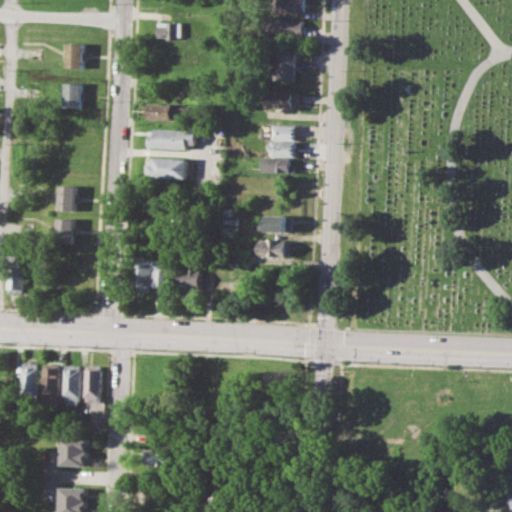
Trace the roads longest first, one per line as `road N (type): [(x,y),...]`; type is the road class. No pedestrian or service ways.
road 1 (secondary): [(0,326),(511,347)]
road 2 (secondary): [(338,0),(319,511)]
road 3 (residential): [(124,0),(112,331)]
road 4 (residential): [(122,331),(117,511)]
road 5 (residential): [(0,15),(124,20)]
